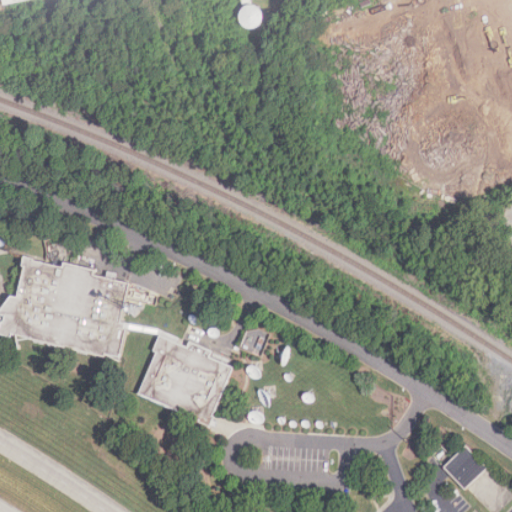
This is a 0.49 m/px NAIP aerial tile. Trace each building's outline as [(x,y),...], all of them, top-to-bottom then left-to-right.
[(262,27),(262,5),(241,5),(242,28),(262,27)] [(123,285),(89,277),(91,270),(59,263),(59,265),(21,256),(12,294),(0,292),(0,334),(112,359),(118,330),(114,329),(123,285)] [(241,349),(263,356),(270,334),(248,327),(241,349)] [(191,341),(189,345),(162,334),(137,393),(209,423),(233,367),(211,357),(214,351),(191,341)] [(466,488),(488,467),(466,445),(444,467),(466,488)]
